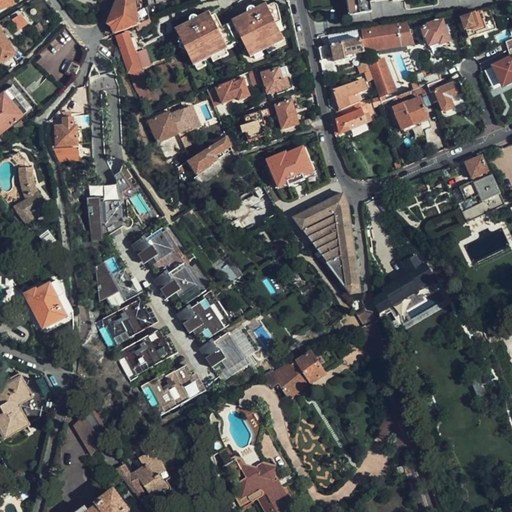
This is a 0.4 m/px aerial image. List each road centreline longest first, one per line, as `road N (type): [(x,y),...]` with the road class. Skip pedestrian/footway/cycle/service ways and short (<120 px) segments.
road 1 (residential): [(511,132),(382,188),(355,190),(329,139),(299,0)]
road 2 (unknown): [(402,419),(374,473),(335,493),(298,460),(272,400)]
road 3 (residential): [(36,511),(64,378),(0,347)]
